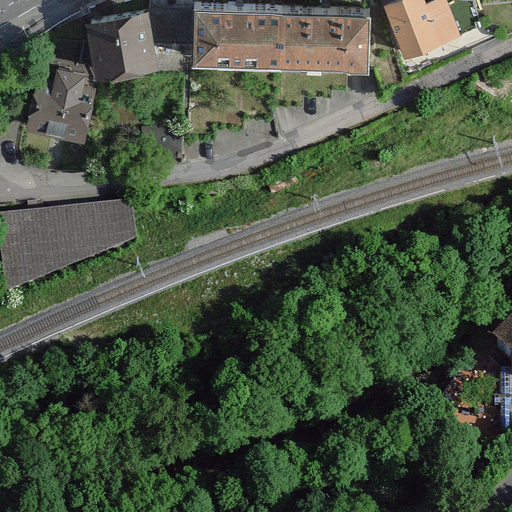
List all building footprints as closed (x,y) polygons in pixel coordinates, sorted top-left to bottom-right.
[(404,0),(384,7),(400,53),(456,34),(444,0),(404,0)] [(368,9),(87,5),(87,62),(367,66),(368,9)] [(41,67),(28,124),(83,136),(96,79),(41,67)] [(294,172),(268,183),(273,193),(298,181),(294,172)] [(129,203),(0,216),(0,261),(3,295),(138,240),(129,203)] [(511,362),(511,332),(497,347),(511,362)] [(511,362),(510,366),(511,369),(510,371),(499,371),(500,397),(494,397),(494,407),(500,407),(500,432),(509,439),(511,435),(511,362)] [(471,416),(479,421),(496,391),(462,373),(443,408),(468,421),(471,416)]
